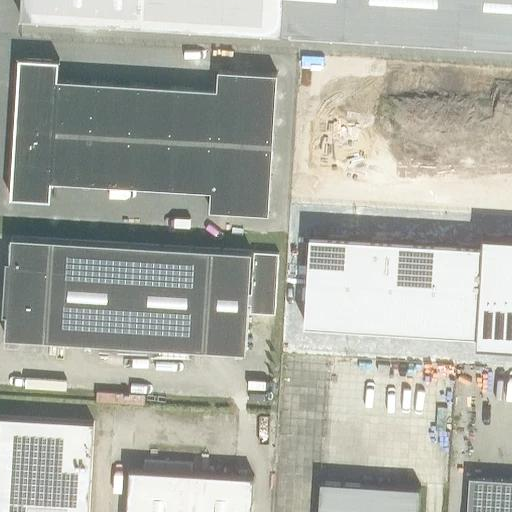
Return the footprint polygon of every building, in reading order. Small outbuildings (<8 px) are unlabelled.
[(511,0),(21,0),(20,18),(511,47),(511,0)] [(19,57),(17,92),(57,95),(58,79),(59,60),(19,57)] [(218,89),(215,139),(273,143),(278,73),(219,69),(218,89)] [(57,95),(55,129),(95,132),(98,81),(58,79),(57,95)] [(98,81),(95,132),(135,134),(138,84),(98,81)] [(138,84),(135,134),(175,137),(178,86),(138,84)] [(178,86),(175,137),(215,139),(218,89),(178,86)] [(319,86),(317,131),(403,136),(405,91),(319,86)] [(405,91),(403,136),(511,142),(511,87),(493,86),(492,96),(405,91)] [(17,92),(15,127),(55,129),(57,95),(17,92)] [(15,127),(13,161),(53,164),(55,129),(15,127)] [(53,164),(52,180),(92,183),(95,132),(55,129),(53,164)] [(317,131),(314,175),(400,180),(403,136),(317,131)] [(95,132),(92,183),(132,185),(135,134),(95,132)] [(135,134),(132,185),(172,188),(175,137),(135,134)] [(511,142),(403,136),(400,180),(487,185),(486,196),(511,197),(511,142)] [(175,137),(172,188),(212,190),(215,139),(175,137)] [(212,190),(210,209),(269,213),(273,143),(215,139),(212,190)] [(13,161),(11,197),(51,199),(52,180),(53,164),(13,161)] [(310,236),(307,280),(351,283),(354,238),(310,236)] [(483,246),(480,291),(511,292),(511,237),(483,236),(483,246)] [(7,315),(5,338),(205,350),(211,249),(11,237),(10,260),(6,260),(3,314),(7,315)] [(397,241),(354,238),(351,283),(394,285),(397,241)] [(440,244),(397,241),(394,285),(437,288),(440,244)] [(483,246),(440,244),(437,288),(480,291),(483,246)] [(211,249),(205,350),(246,352),(249,304),(251,305),(250,312),(275,314),(279,253),(254,252),(251,294),(249,293),(252,252),(211,249)] [(307,280),(305,325),(349,327),(351,283),(307,280)] [(391,330),(394,285),(351,283),(349,327),(391,330)] [(434,332),(437,288),(394,285),(391,330),(434,332)] [(480,291),(437,288),(434,332),(477,335),(480,291)] [(511,292),(480,291),(477,335),(477,346),(511,348),(511,292)] [(0,417),(0,511),(88,511),(94,423),(0,417)] [(129,470),(126,511),(189,511),(192,473),(129,470)] [(189,511),(251,511),(254,477),(192,473),(189,511)] [(511,511),(511,479),(469,476),(467,511),(511,511)] [(418,511),(420,488),(320,481),(318,511),(418,511)]
